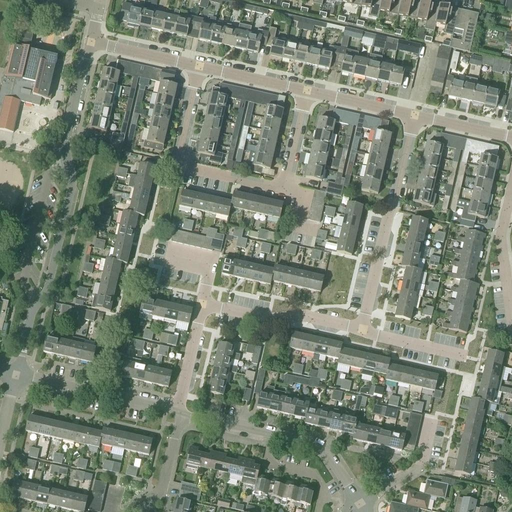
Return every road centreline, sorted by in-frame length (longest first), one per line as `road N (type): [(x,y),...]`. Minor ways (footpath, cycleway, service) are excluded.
road 1 (residential): [(31,307),(45,288),(89,44)]
road 2 (residential): [(361,329),(415,115)]
road 3 (residential): [(361,506),(327,452),(177,416)]
road 4 (residential): [(176,169),(283,193),(307,91)]
road 5 (residential): [(177,416),(17,376)]
road 6 (residential): [(204,304),(361,329)]
road 7 (residential): [(361,506),(421,468),(436,448),(446,408)]
